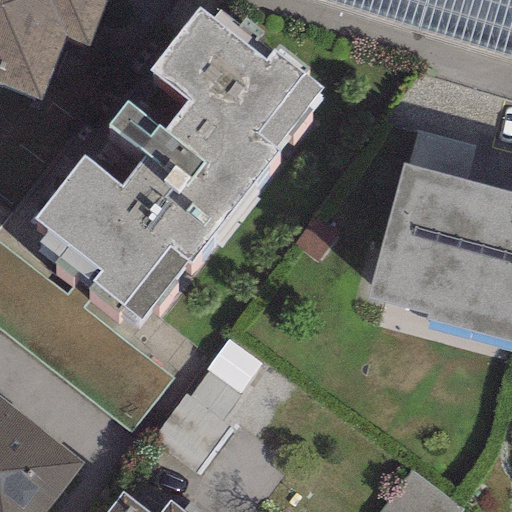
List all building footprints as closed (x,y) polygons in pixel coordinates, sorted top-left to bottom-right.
[(0,0),(0,84),(40,100),(65,38),(86,47),(104,0),(0,0)] [(197,8),(146,72),(185,102),(162,131),(125,101),(106,126),(143,155),(119,185),(81,156),(32,218),(45,228),(36,240),(56,257),(51,263),(72,279),(78,272),(91,283),(86,290),(117,314),(122,307),(138,320),(185,260),(190,264),(278,153),(273,149),(322,89),(273,50),(264,62),(243,46),(251,36),(218,9),(210,19),(197,8)] [(511,194),(402,165),(366,297),(425,313),(423,319),(511,342),(511,194)] [(171,381),(0,245),(0,333),(128,435),(171,381)] [(42,511),(80,463),(0,400),(0,511),(42,511)] [(460,511),(461,511),(409,472),(379,511),(460,511)] [(179,511),(167,503),(160,511),(144,511),(121,494),(106,511),(179,511)]
